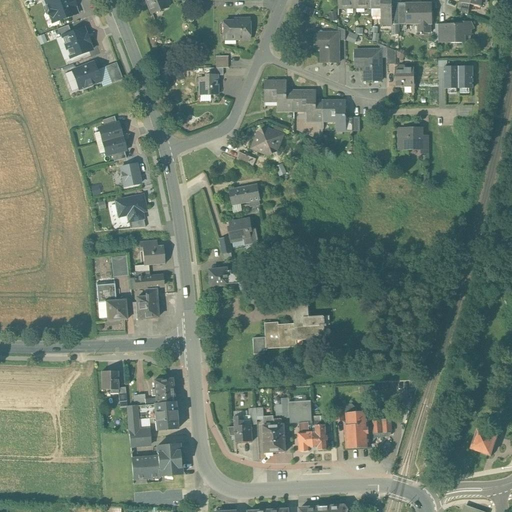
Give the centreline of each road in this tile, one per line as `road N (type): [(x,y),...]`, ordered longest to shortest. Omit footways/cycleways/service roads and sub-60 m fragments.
road 1 (tertiary): [(211,468),(238,488),(383,486),(423,500)]
road 2 (residential): [(263,54),(391,111),(455,111)]
road 3 (tertiary): [(167,148),(194,341)]
road 4 (tertiary): [(194,341),(0,348)]
road 5 (tertiary): [(114,0),(167,148)]
road 6 (residential): [(167,148),(213,138),(233,122),(263,54)]
road 7 (tertiary): [(194,341),(211,468)]
